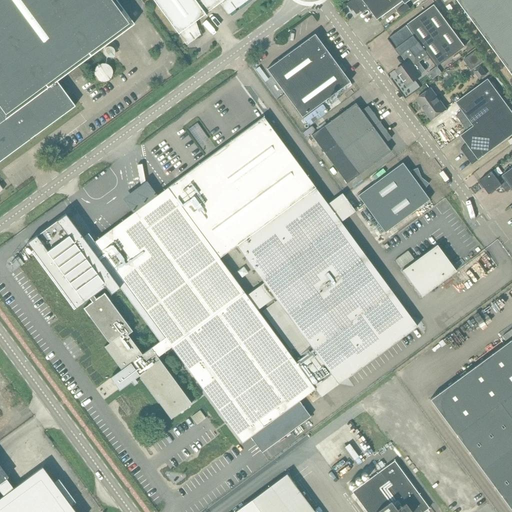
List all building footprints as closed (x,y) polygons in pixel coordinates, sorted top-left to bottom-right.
[(0,0),(0,192),(2,191),(0,188),(0,160),(75,106),(57,81),(134,24),(116,0),(0,0)] [(220,3),(217,0),(153,0),(187,45),(200,35),(195,21),(205,14),(206,16),(207,15),(205,14),(220,3)] [(217,0),(220,3),(228,14),(247,0),(217,0)] [(351,0),(347,3),(353,11),(354,10),(357,14),(362,11),(363,12),(369,8),(378,20),(386,14),(404,0),(351,0)] [(511,0),(459,0),(511,71),(511,0)] [(404,53),(409,61),(410,60),(410,61),(415,57),(418,61),(428,54),(437,67),(465,46),(435,4),(406,25),(388,38),(401,56),(404,53)] [(406,4),(397,11),(400,16),(410,9),(406,4)] [(295,48),(267,69),(272,77),(302,117),(342,88),(350,82),(326,50),(318,39),(316,40),(311,39),(310,38),(296,49),(295,48)] [(476,51),(464,59),(472,69),(483,61),(476,51)] [(425,71),(418,61),(415,57),(410,61),(410,60),(409,61),(398,69),(396,71),(399,75),(407,86),(415,80),(421,76),(420,75),(425,71)] [(94,69),(94,71),(94,73),(95,75),(95,76),(97,78),(98,79),(100,80),(102,81),(104,81),(106,81),(107,80),(109,79),(111,78),(112,77),(113,75),(113,73),(114,71),(113,69),(113,67),(111,65),(110,64),(108,63),(107,62),(105,62),(103,62),(101,62),(99,63),(97,64),(96,65),(95,67),(94,69)] [(473,71),(479,80),(487,74),(480,66),(473,71)] [(437,67),(428,73),(433,79),(442,73),(437,67)] [(456,115),(463,125),(502,97),(488,78),(456,102),(462,111),(456,115)] [(417,99),(432,120),(446,109),(430,89),(417,99)] [(511,110),(502,97),(463,125),(467,130),(461,135),(467,144),(461,149),(472,165),(511,135),(511,110)] [(311,135),(329,159),(380,122),(368,106),(361,111),(356,103),(311,135)] [(157,357),(171,347),(242,442),(250,436),(262,452),(310,416),(299,401),(315,389),(322,398),(418,327),(264,117),(94,242),(165,337),(142,354),(128,334),(132,331),(104,292),(96,299),(93,295),(89,298),(92,302),(83,308),(109,343),(104,346),(121,369),(110,378),(118,390),(131,381),(133,384),(137,382),(134,380),(139,375),(171,419),(191,404),(157,357)] [(380,122),(329,159),(347,183),(391,151),(385,143),(391,138),(380,122)] [(358,195),(371,214),(420,178),(419,177),(417,172),(415,173),(414,170),(411,171),(410,172),(402,162),(358,195)] [(511,188),(511,168),(502,175),(503,176),(507,181),(502,185),(507,192),(511,188)] [(489,194),(502,185),(507,181),(503,176),(498,179),(492,171),(486,176),(478,182),(483,189),(484,187),(489,194)] [(420,178),(371,214),(385,232),(430,200),(422,190),(424,188),(426,186),(423,184),(425,182),(421,179),(420,178)] [(437,244),(402,270),(421,296),(456,270),(437,244)] [(511,338),(430,399),(511,510),(511,338)] [(0,511),(56,511),(0,443),(0,511)] [(380,471),(352,492),(366,511),(423,511),(429,508),(395,460),(380,471)] [(315,511),(287,474),(234,511),(315,511)]
